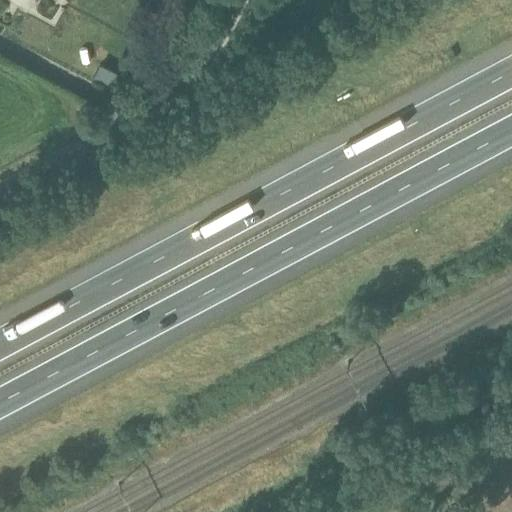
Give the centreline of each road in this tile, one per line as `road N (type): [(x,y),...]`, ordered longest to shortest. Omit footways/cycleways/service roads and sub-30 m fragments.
road 1 (motorway): [(0,403),(511,130)]
road 2 (motorway): [(511,72),(0,343)]
road 3 (unclassified): [(0,201),(178,110),(240,0)]
road 4 (track): [(394,511),(391,485),(403,471),(511,414)]
